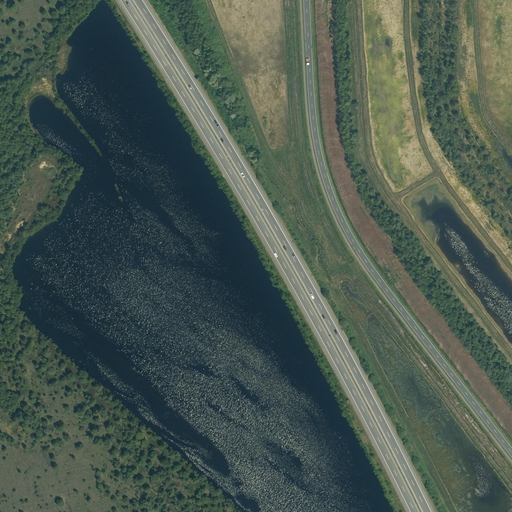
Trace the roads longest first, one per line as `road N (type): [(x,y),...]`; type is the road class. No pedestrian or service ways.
road 1 (motorway): [(427,511),(316,298),(137,0)]
road 2 (motorway): [(125,0),(292,278),(414,511)]
road 3 (tertiary): [(511,453),(371,271),(341,218),(314,134),(306,0)]
